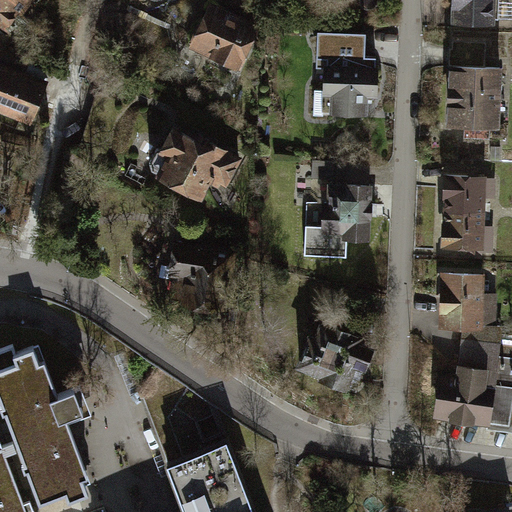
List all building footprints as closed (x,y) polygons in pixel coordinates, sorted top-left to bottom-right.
[(34,0),(0,0),(0,21),(10,29),(34,0)] [(276,32),(215,0),(209,0),(186,43),(251,78),(276,32)] [(511,0),(453,0),(453,33),(511,33),(511,0)] [(379,48),(315,47),(315,106),(379,106),(379,48)] [(56,84),(1,60),(0,62),(0,113),(36,129),(56,84)] [(510,64),(451,64),(451,137),(510,137),(510,64)] [(166,112),(134,173),(212,213),(243,151),(166,112)] [(501,171),(450,170),(449,249),(491,250),(491,224),(500,224),(501,171)] [(369,172),(301,171),(301,240),(369,241),(369,172)] [(237,252),(185,240),(173,291),(225,303),(237,252)] [(504,268),(444,265),(442,325),(452,326),(501,328),(504,268)] [(382,337),(319,309),(293,369),(356,397),(382,337)] [(452,326),(448,359),(506,365),(507,351),(510,332),(501,328),(452,326)] [(0,346),(0,388),(45,504),(74,493),(77,502),(98,495),(93,481),(99,479),(77,422),(95,415),(86,391),(68,398),(53,361),(46,364),(40,348),(21,355),(16,341),(0,346)] [(506,365),(448,359),(442,421),(511,428),(511,351),(507,351),(506,365)] [(177,382),(152,417),(188,511),(252,511),(221,432),(204,438),(198,422),(216,415),(213,407),(177,382)] [(35,511),(7,434),(0,436),(0,511),(35,511)]
